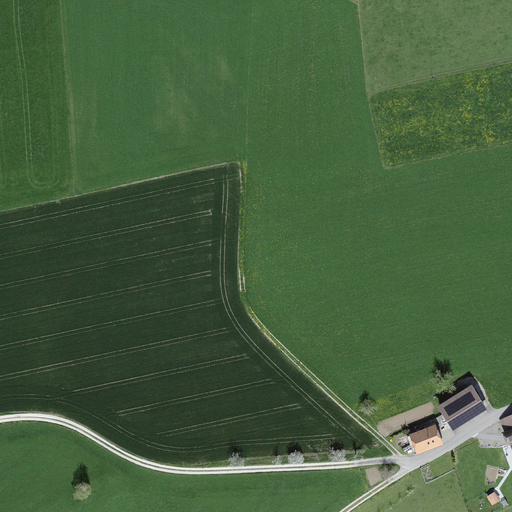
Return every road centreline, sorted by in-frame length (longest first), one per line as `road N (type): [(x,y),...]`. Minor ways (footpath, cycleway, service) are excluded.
road 1 (track): [(0,422),(61,423),(143,467),(171,473),(417,466)]
road 2 (track): [(398,463),(245,310),(234,170)]
